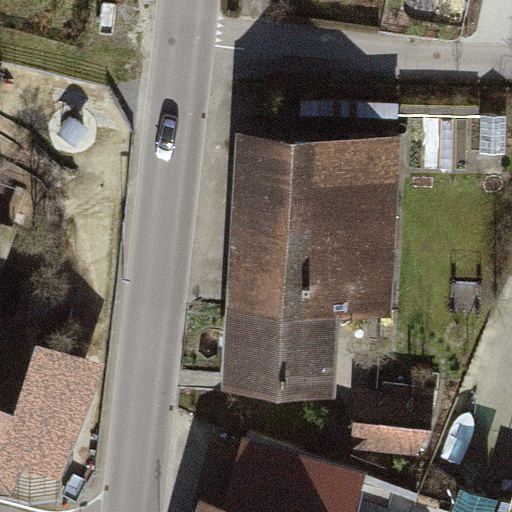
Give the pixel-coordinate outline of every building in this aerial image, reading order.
[(409,122),(252,111),(240,284),(354,292),(397,295),(409,122)] [(493,277),(462,276),(461,310),(492,311),(493,277)] [(57,305),(0,283),(0,481),(17,488),(29,455),(71,470),(112,360),(46,335),(57,305)] [(354,292),(240,284),(234,366),(348,373),(354,292)] [(440,388),(363,383),(358,454),(379,460),(376,470),(434,474),(440,388)] [(218,477),(207,511),(363,511),(376,470),(379,460),(358,454),(257,424),(239,483),(218,477)]
